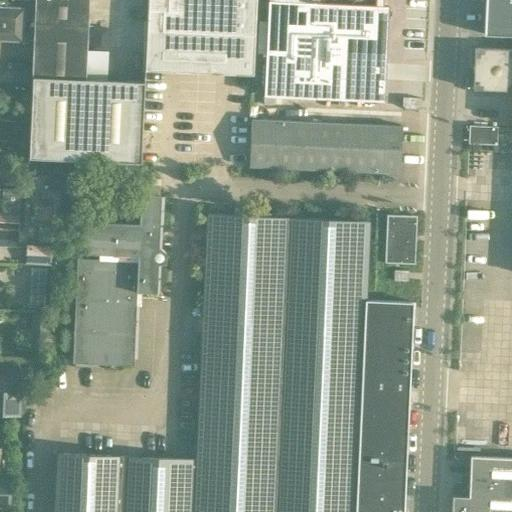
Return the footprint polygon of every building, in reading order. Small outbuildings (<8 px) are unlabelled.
[(34,0),(33,23),(32,76),(28,158),(140,163),(144,82),(85,79),(88,0),(34,0)] [(147,0),(146,30),(144,71),(252,75),(255,36),(256,0),(147,0)] [(267,0),(268,1),(264,96),(383,101),(388,6),(382,6),(382,0),(267,0)] [(511,0),(485,0),(484,34),(511,35),(511,0)] [(0,7),(0,40),(23,41),(24,8),(0,7)] [(93,29),(91,51),(94,51),(107,52),(108,30),(96,29),(93,29)] [(511,49),(474,48),(472,89),(511,91),(511,49)] [(402,97),(401,107),(421,108),(421,105),(421,98),(402,97)] [(248,167),(396,173),(398,125),(251,119),(248,167)] [(1,121),(0,140),(21,141),(22,122),(1,121)] [(469,126),(468,143),(496,144),(497,127),(469,126)] [(57,163),(32,162),(32,175),(57,176),(57,163)] [(11,191),(10,202),(19,202),(19,191),(11,191)] [(72,362),(131,365),(134,292),(155,293),(156,264),(164,264),(164,256),(164,255),(163,254),(163,252),(162,251),(161,250),(160,250),(159,249),(158,249),(156,248),(159,196),(138,195),(137,224),(80,221),(78,254),(98,254),(98,260),(76,259),(72,362)] [(0,228),(1,229),(17,230),(19,215),(0,213),(0,228)] [(195,459),(177,458),(178,449),(144,447),(144,457),(56,453),(53,511),(402,511),(412,302),(364,300),(368,221),(205,214),(195,459)] [(378,215),(376,263),(414,264),(416,216),(378,215)] [(5,231),(4,240),(8,247),(18,247),(18,232),(5,231)] [(53,247),(26,245),(25,264),(51,266),(53,247)] [(31,267),(30,280),(45,281),(46,268),(31,267)] [(408,271),(394,270),(393,280),(407,281),(408,271)] [(32,314),(30,351),(46,352),(48,315),(32,314)] [(0,363),(0,396),(14,397),(22,397),(22,392),(22,364),(19,364),(0,363)] [(511,511),(511,457),(469,455),(467,496),(451,495),(449,511),(511,511)] [(10,479),(0,478),(0,507),(11,508),(10,479)]
